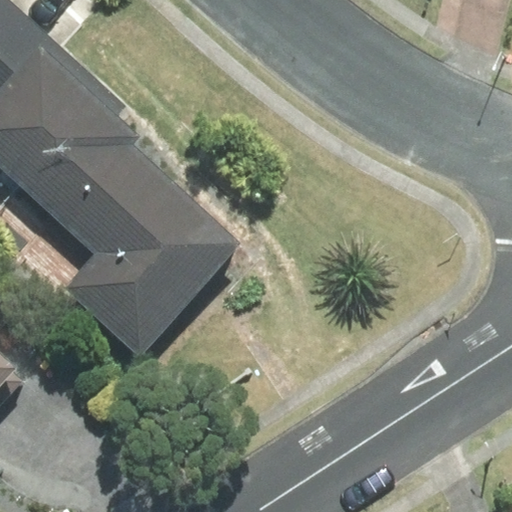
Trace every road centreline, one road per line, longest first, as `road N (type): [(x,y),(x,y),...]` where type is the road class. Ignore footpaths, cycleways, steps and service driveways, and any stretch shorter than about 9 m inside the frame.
road 1 (residential): [(257,511),(511,347)]
road 2 (residential): [(511,156),(406,107),(278,0)]
